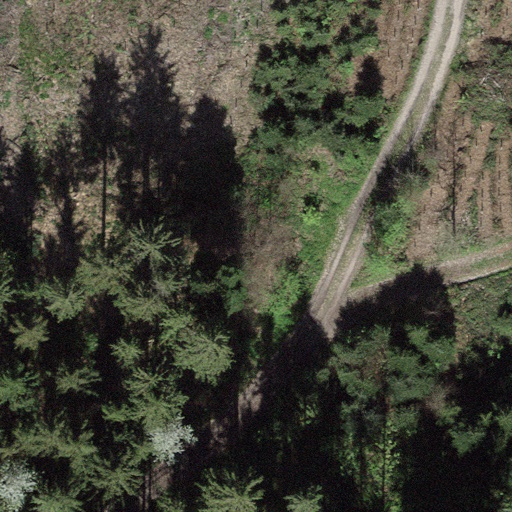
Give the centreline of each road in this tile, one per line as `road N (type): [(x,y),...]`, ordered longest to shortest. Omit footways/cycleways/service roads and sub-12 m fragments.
road 1 (track): [(302,333),(428,89),(451,0)]
road 2 (track): [(302,333),(162,482),(119,511)]
road 3 (track): [(511,250),(429,276),(302,333)]
